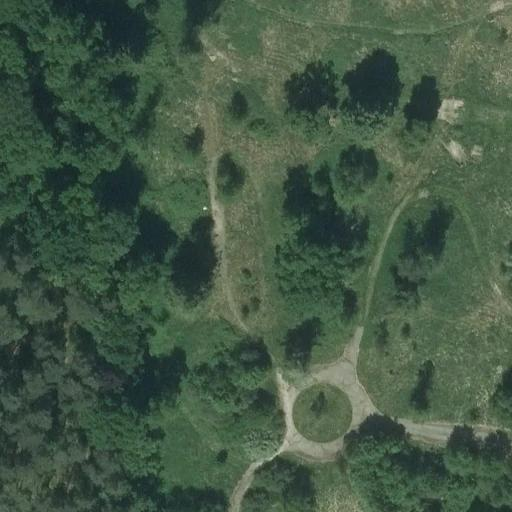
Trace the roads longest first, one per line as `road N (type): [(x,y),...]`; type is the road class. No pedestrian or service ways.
road 1 (track): [(282,420),(288,391),(306,376),(333,374),(361,401),(360,427),(344,448),(318,454),(286,432)]
road 2 (track): [(361,422),(511,451)]
